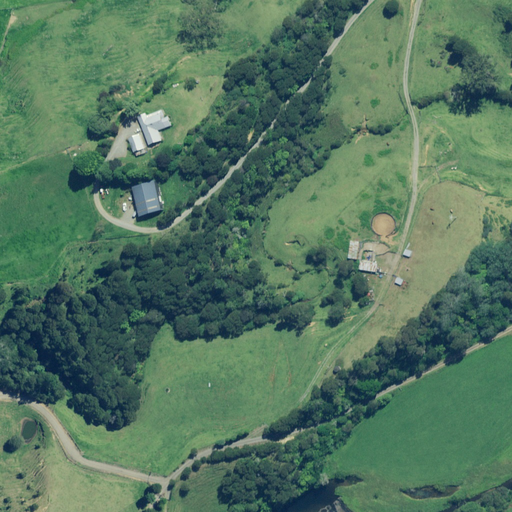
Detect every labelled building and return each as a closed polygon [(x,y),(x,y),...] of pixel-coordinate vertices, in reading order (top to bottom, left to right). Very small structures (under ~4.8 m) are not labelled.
[(167,118),(164,110),(149,115),(149,113),(140,116),(151,145),(164,140),(160,130),(175,125),(171,116),(167,118)] [(147,147),(142,134),(130,138),(135,152),(147,147)] [(165,209),(156,180),(134,187),(143,216),(165,209)] [(362,242),(353,241),(351,258),(360,259),(362,242)] [(412,251),(405,249),(403,256),(410,258),(412,251)] [(373,252),(365,250),(362,269),(378,272),(381,256),(372,254),(373,252)] [(405,281),(399,277),(396,282),(402,286),(405,281)]
